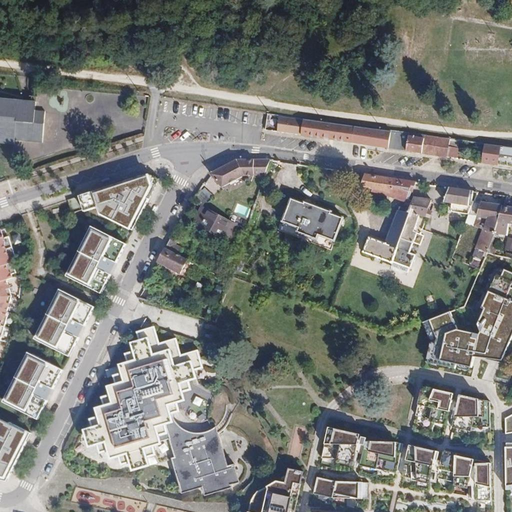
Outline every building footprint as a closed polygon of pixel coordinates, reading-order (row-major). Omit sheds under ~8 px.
[(0,144),(14,145),(16,141),(42,143),(43,128),(45,112),(34,111),(36,97),(31,97),(31,102),(1,100),(0,99),(0,144)] [(168,114),(182,115),(183,102),(168,101),(168,114)] [(333,124),(324,123),(322,136),(331,137),(332,136),(333,124)] [(333,124),(332,136),(341,138),(342,136),(354,138),(354,136),(380,140),(381,138),(382,131),(333,124)] [(409,134),(382,131),(381,138),(390,139),(388,148),(406,151),(409,134)] [(460,142),(409,134),(406,151),(448,157),(449,147),(458,148),(460,142)] [(497,147),(485,145),(483,161),(495,163),(497,147)] [(237,160),(211,174),(223,186),(245,175),(254,175),(266,175),(271,160),(254,160),(237,160)] [(148,174),(69,200),(72,212),(97,206),(99,213),(131,229),(136,218),(151,185),(148,174)] [(245,175),(223,186),(228,192),(247,182),(251,182),(254,175),(245,175)] [(420,183),(366,175),(363,186),(383,191),(404,198),(407,190),(412,191),(414,186),(419,186),(420,183)] [(461,189),(450,187),(445,202),(473,206),(475,202),(472,201),(474,191),(461,189)] [(291,196),(279,230),(331,250),(346,215),(291,196)] [(391,267),(407,273),(409,269),(411,269),(416,255),(410,253),(417,233),(414,231),(419,216),(430,217),(431,212),(428,210),(432,200),(417,197),(412,212),(398,211),(386,244),(370,237),(364,252),(392,263),(391,267)] [(504,206),(475,202),(473,206),(469,216),(479,218),(476,227),(484,231),(474,257),(480,260),(481,260),(484,252),(486,252),(491,243),(494,234),(504,206)] [(238,203),(234,212),(247,217),(251,209),(238,203)] [(211,211),(201,206),(192,223),(230,242),(239,225),(229,220),(211,211)] [(511,207),(504,206),(494,234),(500,235),(507,236),(509,224),(511,224),(511,207)] [(276,217),(259,211),(256,219),(273,225),(276,217)] [(90,226),(66,275),(101,293),(107,282),(126,244),(90,226)] [(500,235),(494,234),(491,243),(496,245),(500,235)] [(0,251),(12,247),(9,237),(4,238),(3,235),(0,235),(0,251)] [(172,237),(166,248),(180,256),(184,249),(176,245),(179,240),(172,237)] [(491,243),(486,252),(494,255),(499,246),(496,245),(491,243)] [(0,266),(13,263),(11,259),(16,258),(12,247),(0,251),(0,266)] [(166,248),(158,262),(180,274),(188,260),(180,256),(166,248)] [(0,281),(6,280),(13,278),(11,275),(16,273),(13,263),(0,266),(0,281)] [(511,271),(506,269),(503,277),(499,275),(487,309),(490,310),(482,325),(484,336),(461,329),(454,311),(424,323),(431,341),(425,367),(471,377),(474,367),(478,368),(478,358),(508,362),(511,352),(511,271)] [(0,296),(12,296),(6,280),(0,281),(0,296)] [(58,289),(34,338),(69,356),(78,340),(96,307),(58,289)] [(0,310),(7,313),(12,296),(0,296),(0,310)] [(0,341),(1,341),(5,327),(9,313),(7,313),(0,310),(0,341)] [(100,424),(83,430),(89,445),(106,440),(111,457),(127,453),(132,471),(149,465),(159,464),(154,446),(170,441),(175,458),(173,459),(183,494),(204,487),(207,495),(234,487),(233,484),(241,481),(235,464),(229,466),(216,427),(213,430),(210,432),(204,434),(198,435),(193,435),(187,434),(182,431),(177,428),(174,423),(172,420),(171,415),(168,404),(185,400),(181,383),(197,378),(192,361),(175,366),(170,349),(153,354),(148,337),(130,342),(135,359),(119,364),(124,380),(108,386),(112,401),(95,408),(100,424)] [(31,353),(7,402),(40,419),(49,400),(66,369),(31,353)] [(490,402),(461,395),(459,400),(453,399),(455,394),(423,387),(416,416),(427,418),(428,421),(454,426),(473,430),(473,428),(491,427),(490,402)] [(0,428),(0,476),(10,478),(32,433),(4,419),(0,428)] [(404,444),(366,442),(366,439),(361,438),(361,434),(329,428),(322,457),(340,457),(339,460),(362,464),(398,472),(404,444)] [(437,483),(438,478),(455,482),(460,456),(460,454),(445,451),(442,461),(438,461),(440,452),(422,449),(423,447),(410,444),(404,474),(414,476),(414,478),(430,481),(437,483)] [(455,482),(468,488),(472,469),(477,469),(477,502),(493,506),(492,463),(460,456),(455,482)] [(302,494),(308,472),(289,468),(288,475),(258,492),(251,502),(248,511),(291,511),(297,493),(302,494)] [(338,482),(318,478),(315,494),(333,499),(368,499),(369,482),(338,482)] [(85,495),(84,503),(98,503),(98,496),(85,495)]
